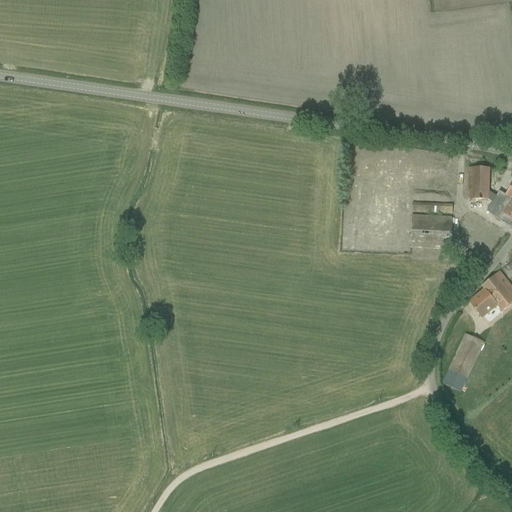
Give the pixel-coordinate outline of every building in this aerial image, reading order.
[(468,200),(488,201),(489,169),(468,168),(468,200)] [(511,185),(505,196),(506,196),(496,212),(497,213),(497,212),(511,221),(511,185)] [(412,212),(442,213),(452,214),(452,206),(412,204),(412,212)] [(412,216),(411,248),(450,250),(451,218),(412,216)] [(457,254),(484,256),(485,248),(458,246),(457,254)] [(469,303),(475,311),(481,319),(497,306),(501,311),(511,302),(511,287),(499,272),(494,276),(481,287),(484,291),(469,303)] [(442,384),(460,393),(483,344),(465,335),(442,384)]
